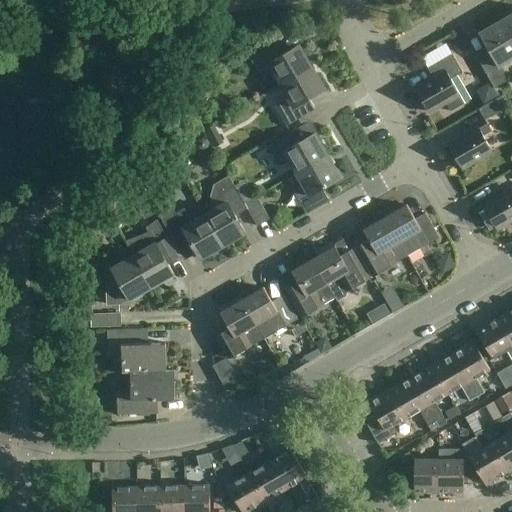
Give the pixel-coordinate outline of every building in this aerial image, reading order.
[(511,15),(502,21),(511,38),(511,15)] [(511,59),(511,38),(502,21),(480,34),(492,56),(480,63),(495,89),(508,82),(499,67),(511,59)] [(449,41),(424,52),(429,62),(454,51),(449,41)] [(281,86),(312,68),(300,46),(284,55),(277,44),(252,59),(264,79),(274,73),(281,86)] [(465,104),(460,95),(451,80),(463,73),(453,55),(428,69),(434,79),(416,89),(429,113),(430,112),(446,103),(451,112),(465,104)] [(312,68),(281,86),(289,99),(278,105),(290,125),(315,110),(309,100),(325,90),(312,68)] [(507,109),(500,97),(479,110),(485,121),(507,109)] [(488,124),(449,146),(462,169),(492,152),(484,137),(493,132),(488,124)] [(290,161),(297,174),(328,156),(315,134),(299,143),(293,132),(268,147),(279,167),(290,161)] [(328,156),(297,174),(304,187),(294,192),(306,213),(329,200),(323,189),(341,179),(328,156)] [(217,209),(205,216),(223,247),(246,234),(236,216),(248,209),(245,204),(228,176),(214,184),(210,197),(217,209)] [(511,190),(484,207),(497,230),(511,221),(511,190)] [(270,220),(257,197),(245,204),(248,209),(258,227),(270,220)] [(201,260),(223,247),(205,216),(192,223),(183,207),(174,213),(170,205),(157,212),(179,249),(191,242),(201,260)] [(385,218),(408,256),(440,238),(426,214),(415,220),(407,205),(385,218)] [(374,276),(396,264),(408,256),(385,218),(364,230),(372,245),(360,252),(374,276)] [(128,246),(134,257),(152,288),(174,275),(165,259),(176,253),(156,219),(145,227),(149,234),(147,236),(145,233),(125,241),(128,246)] [(130,301),(152,288),(134,257),(128,246),(118,252),(124,263),(112,270),(114,274),(107,278),(108,305),(120,305),(129,300),(130,301)] [(335,247),(314,259),(328,284),(339,302),(347,297),(348,291),(370,278),(356,254),(344,261),(335,247)] [(328,284),(314,259),(292,271),(301,286),(288,293),(302,317),(324,305),(316,291),(328,284)] [(242,300),(257,325),(269,318),(277,332),(298,320),(284,295),(272,302),(264,288),(242,300)] [(221,313),(230,329),(217,337),(230,359),(265,339),(257,325),(242,300),(221,313)] [(511,310),(498,319),(511,343),(511,310)] [(92,315),(92,328),(121,327),(121,314),(92,315)] [(511,343),(498,319),(476,331),(492,359),(506,351),(511,361),(511,343)] [(167,371),(166,343),(148,344),(148,330),(108,331),(108,355),(122,354),(123,374),(131,373),(167,371)] [(473,342),(452,354),(477,397),(484,393),(476,378),(489,370),(473,342)] [(477,397),(452,354),(431,366),(447,394),(461,387),(469,402),(477,397)] [(431,366),(411,378),(439,427),(446,422),(434,402),(447,394),(431,366)] [(131,373),(131,391),(117,392),(118,415),(158,414),(157,400),(175,399),(175,371),(167,371),(131,373)] [(411,378),(390,390),(406,418),(419,411),(431,431),(439,427),(411,378)] [(406,418),(390,390),(369,403),(375,413),(364,420),(378,444),(397,433),(393,426),(406,418)] [(506,472),(511,468),(511,433),(503,417),(502,418),(493,401),(485,406),(503,437),(491,444),(490,444),(506,472)] [(479,473),(484,483),(485,484),(506,472),(490,444),(491,444),(473,413),(465,418),(483,449),(469,457),(479,473)] [(511,416),(510,413),(503,417),(511,433),(511,416)] [(270,462),(286,490),(299,483),(311,503),(319,498),(291,450),(270,462)] [(414,492),(439,491),(439,459),(412,459),(408,452),(400,457),(408,471),(414,471),(414,492)] [(463,459),(439,459),(439,491),(463,491),(463,483),(484,483),(479,473),(463,473),(463,459)] [(270,462),(249,474),(270,511),(281,511),(273,498),(286,490),(270,462)] [(270,511),(249,474),(228,487),(242,511),(248,511),(258,507),(260,511),(270,511)] [(389,484),(384,475),(375,480),(380,489),(389,484)] [(185,486),(186,511),(210,511),(210,485),(185,486)] [(186,511),(185,486),(161,487),(162,511),(186,511)] [(138,511),(137,487),(113,488),(113,511),(138,511)] [(162,511),(161,487),(137,487),(138,511),(162,511)]
